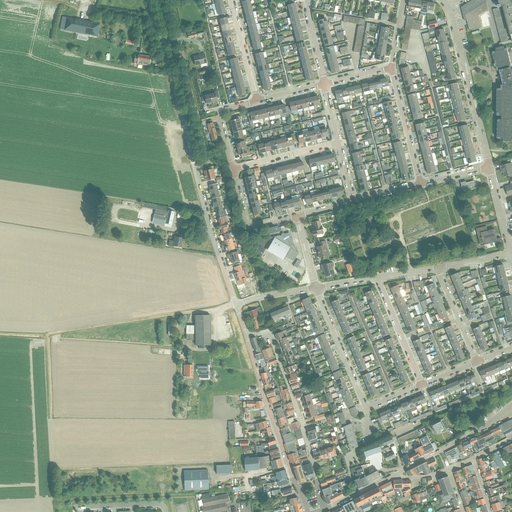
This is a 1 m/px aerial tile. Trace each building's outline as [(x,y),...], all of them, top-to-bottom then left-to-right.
[(411,7),(415,8),(416,1),(411,0),(409,0),(408,6),(407,9),(411,10),(411,7)] [(466,17),(469,30),(482,27),(479,16),(488,10),(486,3),(484,0),(472,0),(470,2),(464,6),(463,6),(462,7),(462,8),(462,9),(462,10),(463,14),(463,18),(466,17)] [(494,3),(496,6),(497,6),(497,8),(501,7),(503,6),(511,40),(508,41),(500,8),(493,10),(501,43),(500,43),(498,46),(501,46),(502,44),(511,41),(511,2),(511,3),(511,0),(498,0),(499,3),(495,4),(494,3)] [(215,3),(217,9),(224,7),(222,1),(215,3)] [(428,3),(422,2),(421,9),(420,12),(427,13),(427,10),(428,3)] [(256,18),(255,12),(252,12),(245,14),(246,20),(254,18),(256,18)] [(100,24),(76,19),(62,17),(60,29),(97,37),(100,24)] [(219,19),(221,26),(228,24),(227,18),(219,19)] [(246,20),(248,26),(255,24),(254,18),(246,20)] [(291,23),(293,30),(300,28),(299,22),(291,23)] [(320,27),(322,33),(329,32),(327,25),(320,27)] [(377,33),(380,34),(387,35),(389,29),(381,28),(381,27),(379,26),(377,33)] [(249,32),(251,38),(258,36),(257,30),(249,32)] [(322,33),(323,40),(330,38),(329,32),(322,33)] [(387,35),(380,34),(377,33),(376,40),(386,42),(387,35)] [(302,34),(295,36),(296,42),(303,40),(302,34)] [(330,38),(323,40),(325,46),(332,44),(330,38)] [(386,42),(376,40),(375,40),(375,43),(377,43),(376,47),(377,47),(385,48),(386,42)] [(305,48),(304,42),(292,45),(294,51),(298,50),(305,48)] [(501,46),(498,46),(497,48),(495,48),(496,51),(492,52),(495,63),(493,64),(494,67),(496,67),(497,71),(499,71),(500,76),(498,77),(499,81),(501,81),(503,85),(501,85),(501,89),(497,89),(497,116),(501,116),(501,120),(498,120),(498,139),(503,139),(503,142),(511,142),(511,68),(510,69),(510,68),(511,67),(507,48),(504,49),(504,46),(500,47),(501,46)] [(234,48),(227,50),(228,56),(236,54),(234,48)] [(441,49),(442,56),(450,54),(448,48),(441,49)] [(384,54),(376,53),(374,52),(373,56),(375,56),(374,60),(383,61),(384,54)] [(137,64),(149,66),(151,57),(135,54),(133,63),(137,64)] [(193,57),(195,66),(207,63),(204,54),(201,54),(201,55),(193,57)] [(300,56),(301,62),(308,60),(307,54),(300,56)] [(229,60),(231,66),(238,64),(236,58),(229,60)] [(328,61),(330,67),(337,65),(335,59),(328,61)] [(442,69),(446,68),(453,66),(451,60),(444,62),(445,65),(442,66),(442,69)] [(401,68),(403,75),(410,73),(408,67),(405,68),(404,65),(405,62),(399,61),(398,64),(400,65),(401,68)] [(258,66),(258,67),(259,72),(267,71),(270,70),(268,64),(265,65),(258,66)] [(337,65),(330,67),(331,74),(339,72),(337,65)] [(446,68),(447,74),(454,73),(453,66),(446,68)] [(311,72),(304,74),(306,80),(313,79),(311,72)] [(403,75),(404,81),(411,79),(414,78),(413,76),(411,76),(410,73),(403,75)] [(386,79),(380,80),(382,88),(388,86),(386,79)] [(367,83),(369,91),(373,90),(373,92),(376,92),(374,82),(367,83)] [(363,92),(369,91),(367,83),(361,85),(363,92)] [(448,85),(450,91),(459,89),(457,83),(448,85)] [(359,85),(353,87),(355,94),(361,93),(359,85)] [(413,85),(406,87),(408,93),(417,91),(417,88),(414,89),(413,85)] [(353,87),(347,89),(348,96),(355,94),(353,87)] [(347,89),(340,90),(342,97),(348,96),(347,89)] [(450,91),(452,97),(460,95),(459,89),(450,91)] [(213,94),(209,95),(211,103),(217,102),(217,99),(219,98),(217,91),(212,92),(213,94)] [(408,95),(410,102),(418,99),(417,93),(408,95)] [(211,103),(209,95),(206,95),(205,94),(201,95),(202,102),(205,101),(206,104),(211,103)] [(452,97),(453,104),(462,101),(460,95),(452,97)] [(410,102),(411,108),(420,106),(418,99),(410,102)] [(289,106),(287,106),(289,114),(292,113),(291,111),(297,110),(294,101),(289,103),(289,106)] [(383,103),(384,109),(392,107),(390,101),(383,103)] [(453,104),(455,110),(463,108),(462,101),(453,104)] [(284,104),(278,106),(280,114),(285,113),(286,115),(289,114),(287,106),(284,107),(284,104)] [(411,108),(413,114),(421,112),(420,106),(411,108)] [(384,109),(386,115),(393,113),(392,107),(384,109)] [(455,110),(456,116),(465,114),(463,108),(455,110)] [(341,113),(343,120),(350,118),(349,114),(353,113),(353,110),(349,111),(341,113)] [(257,120),(255,111),(249,113),(250,116),(247,116),(250,127),(253,126),(252,121),(257,120)] [(421,112),(413,114),(414,120),(423,118),(421,112)] [(387,118),(387,122),(395,120),(393,113),(386,115),(381,116),(382,119),(387,118)] [(465,114),(456,116),(458,122),(466,120),(465,114)] [(230,121),(231,127),(240,125),(239,120),(241,119),(240,116),(232,118),(233,120),(230,121)] [(343,120),(344,126),(352,124),(350,118),(343,120)] [(385,129),(389,128),(397,126),(395,120),(387,122),(388,125),(384,126),(385,129)] [(211,133),(212,141),(217,140),(214,128),(212,123),(207,124),(209,134),(211,133)] [(415,125),(417,131),(425,129),(424,123),(415,125)] [(319,126),(319,129),(322,138),(327,137),(324,125),(319,126)] [(459,127),(461,133),(469,131),(468,125),(459,127)] [(389,128),(391,134),(398,132),(397,126),(389,128)] [(417,131),(419,137),(427,135),(425,129),(417,131)] [(237,138),(238,140),(245,138),(245,135),(243,135),(241,130),(233,133),(234,138),(237,138)] [(346,132),(348,138),(355,136),(353,130),(346,132)] [(461,133),(462,140),(471,137),(469,131),(461,133)] [(398,132),(391,134),(392,140),(400,138),(398,132)] [(297,133),(294,134),(296,141),(298,141),(299,144),(305,142),(302,134),(297,135),(297,133)] [(296,141),(294,134),(288,135),(288,137),(286,138),(288,146),(294,145),(293,142),(296,141)] [(427,135),(419,137),(420,143),(429,141),(432,141),(431,138),(430,134),(427,135)] [(348,138),(349,144),(357,142),(356,139),(358,139),(358,136),(355,137),(355,136),(348,138)] [(235,143),(237,149),(246,147),(244,142),(246,141),(245,138),(238,140),(238,143),(235,143)] [(395,150),(402,148),(400,141),(393,143),(395,150)] [(420,143),(422,150),(430,148),(429,141),(420,143)] [(362,145),(358,146),(357,142),(349,144),(351,151),(358,149),(362,148),(362,145)] [(265,152),(263,143),(258,145),(257,143),(254,143),(255,145),(256,149),(256,151),(259,151),(259,153),(265,152)] [(464,145),(465,152),(474,149),(472,143),(464,145)] [(246,147),(237,149),(238,155),(240,155),(241,157),(253,154),(252,151),(247,152),(246,147)] [(391,157),(396,156),(404,154),(402,148),(395,150),(395,153),(391,154),(391,157)] [(422,150),(423,156),(432,154),(434,153),(434,150),(431,151),(430,148),(422,150)] [(465,152),(467,158),(475,156),(474,149),(465,152)] [(352,154),(353,160),(360,158),(359,155),(364,154),(363,151),(352,154)] [(333,154),(327,155),(329,163),(335,161),(333,154)] [(396,156),(398,162),(405,160),(404,154),(396,156)] [(432,156),(432,154),(423,156),(425,162),(433,160),(432,156)] [(327,155),(321,157),(323,164),(329,163),(327,155)] [(475,156),(467,158),(468,164),(477,162),(475,156)] [(323,164),(321,157),(314,159),(316,166),(320,165),(321,168),(323,167),(323,164)] [(316,166),(314,159),(308,160),(310,168),(316,166)] [(395,169),(399,168),(407,166),(405,160),(398,162),(395,163),(396,166),(394,167),(395,169)] [(425,162),(426,168),(435,166),(433,160),(425,162)] [(302,162),(296,163),(298,171),(304,169),(302,162)] [(296,163),(290,165),(292,172),(298,171),(296,163)] [(503,169),(504,173),(505,177),(511,174),(511,170),(511,169),(511,168),(511,165),(511,163),(500,166),(501,170),(503,169)] [(364,164),(362,164),(355,166),(356,172),(364,171),(366,170),(364,164)] [(290,165),(283,166),(285,174),(292,172),(290,165)] [(283,166),(277,168),(279,175),(285,174),(283,166)] [(399,168),(401,174),(408,172),(407,166),(399,168)] [(435,166),(426,168),(428,174),(436,172),(435,166)] [(277,168),(271,169),(273,177),(277,176),(277,179),(277,180),(280,179),(279,175),(277,168)] [(204,171),(205,175),(204,175),(205,178),(206,181),(215,179),(213,169),(204,171)] [(267,179),(273,177),(271,169),(265,171),(267,179)] [(410,179),(408,172),(401,174),(402,178),(399,179),(400,181),(402,181),(410,179)] [(244,178),(246,184),(253,183),(256,182),(254,174),(251,175),(251,176),(244,178)] [(358,178),(360,185),(367,183),(365,177),(358,178)] [(466,181),(460,183),(463,192),(472,190),(477,189),(476,183),(474,184),(473,181),(466,183),(466,181)] [(256,182),(246,184),(247,191),(255,189),(258,188),(257,185),(256,182)] [(209,190),(209,192),(218,190),(216,183),(209,185),(210,189),(209,190)] [(367,183),(360,185),(361,191),(368,189),(367,183)] [(342,187),(335,189),(337,196),(344,195),(342,187)] [(247,191),(249,197),(256,195),(255,189),(247,191)] [(335,189),(329,190),(331,198),(337,196),(335,189)] [(211,194),(212,199),(219,197),(218,190),(209,192),(210,195),(211,194)] [(314,194),(311,195),(313,203),(319,201),(317,194),(316,190),(313,191),(314,194)] [(329,190),(323,192),(325,199),(331,198),(329,190)] [(313,203),(311,195),(304,197),(306,204),(313,203)] [(212,204),(213,206),(221,204),(219,197),(212,199),(213,203),(212,204)] [(298,198),(292,200),(294,207),(300,206),(298,198)] [(285,199),(279,200),(280,203),(281,210),(288,209),(286,201),(285,199)] [(250,203),(252,209),(259,207),(258,201),(250,203)] [(216,212),(222,210),(223,210),(221,204),(213,206),(213,209),(215,208),(216,212)] [(164,226),(171,228),(175,209),(168,207),(167,211),(155,209),(154,215),(166,217),(164,226)] [(259,207),(252,209),(253,215),(261,214),(259,207)] [(218,218),(219,225),(226,223),(224,216),(218,218)] [(311,228),(313,236),(323,233),(321,226),(319,221),(313,223),(314,228),(311,228)] [(270,228),(266,229),(267,234),(267,235),(279,232),(278,228),(278,226),(273,227),(270,228)] [(476,229),(480,243),(496,239),(494,230),(488,231),(486,226),(476,229)] [(222,235),(224,241),(230,239),(231,239),(230,233),(222,235)] [(261,257),(266,248),(284,259),(285,257),(293,262),(299,253),(295,251),(292,239),(288,236),(287,233),(286,234),(285,233),(285,234),(282,233),(280,236),(279,235),(269,238),(269,241),(269,242),(270,242),(261,237),(257,244),(261,245),(260,248),(258,247),(254,253),(261,257)] [(182,248),(183,238),(175,237),(174,241),(169,240),(169,245),(168,246),(172,247),(174,247),(174,246),(182,248)] [(230,239),(224,241),(226,247),(225,247),(226,252),(234,249),(233,247),(234,247),(232,242),(231,242),(230,239)] [(316,247),(319,258),(327,256),(326,251),(328,250),(325,241),(319,242),(320,246),(316,247)] [(239,261),(237,255),(239,254),(238,251),(227,254),(228,258),(229,257),(231,263),(239,261)] [(324,272),(325,277),(334,275),(332,266),(333,266),(333,263),(321,265),(322,269),(324,268),(325,271),(324,272)] [(495,267),(496,273),(505,271),(503,265),(495,267)] [(234,274),(238,285),(247,283),(243,271),(242,271),(240,266),(234,268),(236,273),(234,274)] [(496,273),(498,279),(506,277),(505,271),(496,273)] [(460,272),(451,276),(453,282),(460,279),(459,276),(461,275),(460,272)] [(498,279),(500,285),(508,283),(506,277),(498,279)] [(453,282),(455,287),(463,284),(460,279),(453,282)] [(427,286),(429,292),(436,289),(434,283),(431,285),(427,286)] [(508,283),(500,285),(501,292),(509,290),(508,283)] [(455,287),(458,293),(465,290),(463,284),(455,287)] [(391,288),(393,294),(400,291),(398,285),(391,288)] [(429,292),(432,297),(439,294),(436,289),(429,292)] [(470,294),(469,291),(468,289),(465,290),(458,293),(460,298),(467,295),(470,294)] [(365,293),(368,299),(374,296),(372,291),(365,293)] [(393,294),(396,299),(402,296),(400,291),(393,294)] [(432,297),(434,303),(441,300),(439,294),(432,297)] [(462,304),(470,301),(472,300),(471,296),(470,294),(467,295),(460,298),(462,304)] [(396,299),(398,305),(405,302),(404,299),(406,298),(405,295),(402,296),(396,299)] [(504,297),(500,298),(501,301),(504,301),(505,304),(511,301),(511,299),(511,295),(504,297)] [(368,299),(370,304),(376,302),(374,296),(368,299)] [(305,306),(312,303),(309,297),(302,300),(305,306)] [(494,297),(488,299),(490,307),(495,306),(496,305),(494,297)] [(332,302),(334,308),(340,305),(338,300),(332,302)] [(434,303),(436,308),(443,305),(441,300),(434,303)] [(462,304),(465,309),(472,306),(470,301),(462,304)] [(370,304),(372,310),(379,307),(376,302),(370,304)] [(398,305),(400,310),(407,308),(410,306),(409,304),(406,305),(405,302),(398,305)] [(305,306),(307,312),(314,309),(312,303),(305,306)] [(436,308),(438,314),(445,311),(443,305),(436,308)] [(465,309),(467,315),(474,312),(473,309),(476,307),(475,305),(472,306),(465,309)] [(288,306),(282,309),(285,316),(286,319),(292,316),(291,313),(288,306)] [(372,310),(374,315),(381,313),(379,307),(372,310)] [(400,310),(402,316),(409,313),(407,308),(400,310)] [(279,318),(285,316),(282,309),(276,311),(279,318)] [(310,317),(317,315),(314,309),(307,312),(305,313),(306,316),(308,314),(310,317)] [(249,312),(251,319),(257,317),(256,316),(258,316),(256,310),(249,312)] [(274,321),(279,318),(276,311),(271,314),(274,321)] [(336,313),(339,319),(345,316),(343,311),(336,313)] [(445,311),(438,314),(441,320),(448,317),(445,311)] [(474,312),(467,315),(469,321),(480,316),(478,313),(475,314),(474,312)] [(374,315),(377,321),(383,318),(381,313),(374,315)] [(402,316),(405,322),(412,319),(409,313),(402,316)] [(186,340),(195,340),(196,346),(211,345),(210,315),(195,316),(195,325),(186,326),(186,340)] [(311,320),(312,323),(319,320),(317,315),(310,317),(310,318),(307,319),(308,322),(311,320)] [(252,322),(253,321),(255,329),(258,328),(258,326),(261,325),(259,320),(258,317),(257,317),(251,319),(252,322)] [(377,321),(379,326),(385,323),(383,318),(377,321)] [(405,322),(407,327),(414,324),(416,323),(414,318),(412,319),(405,322)] [(314,329),(315,329),(322,326),(319,320),(312,323),(309,325),(312,330),(314,329)] [(341,324),(343,330),(350,327),(347,321),(341,324)] [(379,326),(381,331),(388,329),(385,323),(379,326)] [(414,324),(407,327),(410,333),(419,329),(418,327),(415,328),(414,324)] [(314,329),(312,330),(313,333),(316,332),(317,335),(324,332),(322,326),(315,329),(314,329)] [(445,329),(447,334),(454,332),(452,326),(445,329)] [(350,327),(343,330),(346,335),(352,332),(350,327)] [(473,329),(475,335),(482,332),(480,327),(473,329)] [(388,329),(381,331),(384,337),(390,334),(388,329)] [(278,341),(280,340),(284,338),(282,332),(275,335),(278,341)] [(447,334),(450,340),(456,337),(454,332),(447,334)] [(475,335),(478,341),(484,338),(482,332),(475,335)] [(318,337),(320,343),(327,340),(325,334),(318,337)] [(256,350),(258,355),(262,353),(257,337),(251,339),(255,350),(256,350)] [(280,340),(282,346),(289,343),(287,337),(284,338),(280,340)] [(450,340),(452,345),(459,343),(456,337),(450,340)] [(478,341),(480,346),(486,343),(484,338),(478,341)] [(385,341),(387,347),(394,344),(392,339),(385,341)] [(413,342),(416,348),(422,345),(420,339),(413,342)] [(320,343),(323,348),(330,346),(327,340),(320,343)] [(350,345),(352,350),(358,348),(356,342),(350,345)] [(282,346),(285,352),(292,349),(289,343),(282,346)] [(452,345),(454,351),(461,348),(459,343),(452,345)] [(261,347),(265,359),(270,357),(273,356),(269,344),(261,347)] [(388,349),(390,352),(396,349),(394,344),(387,347),(385,348),(386,350),(388,349)] [(422,345),(416,348),(418,353),(425,351),(427,350),(425,344),(422,345)] [(323,348),(325,354),(332,351),(330,346),(323,348)] [(352,350),(354,356),(361,353),(358,348),(352,350)] [(454,351),(457,356),(463,353),(461,348),(454,351)] [(285,352),(287,358),(294,356),(292,349),(285,352)] [(390,352),(392,358),(398,355),(396,349),(390,352)] [(325,354),(328,360),(334,357),(332,351),(325,354)] [(418,353),(420,359),(427,356),(425,351),(418,353)] [(262,368),(263,367),(266,366),(262,353),(258,355),(256,355),(258,361),(261,360),(261,362),(260,363),(262,368)] [(463,353),(457,356),(459,362),(465,359),(463,353)] [(275,355),(273,356),(270,357),(272,364),(278,362),(276,358),(275,355)] [(392,358),(394,363),(401,360),(398,355),(392,358)] [(294,356),(287,358),(290,364),(296,362),(294,356)] [(420,359),(423,364),(429,362),(427,356),(420,359)] [(328,360),(330,366),(337,363),(334,357),(328,360)] [(356,361),(359,367),(365,364),(363,358),(356,361)] [(394,363),(396,368),(403,366),(401,360),(394,363)] [(508,360),(502,362),(505,369),(510,367),(508,360)] [(423,364),(425,370),(431,367),(429,362),(423,364)] [(502,362),(496,365),(499,372),(505,369),(502,362)] [(337,363),(330,366),(332,371),(339,368),(337,363)] [(365,364),(359,367),(361,372),(367,370),(365,364)] [(184,377),(192,377),(192,365),(184,365),(184,377)] [(496,365),(491,367),(494,374),(499,372),(496,365)] [(262,374),(263,379),(267,378),(267,377),(268,376),(271,376),(268,372),(266,366),(263,367),(265,373),(262,374)] [(285,369),(287,375),(294,372),(292,366),(285,369)] [(396,368),(399,374),(405,371),(403,366),(396,368)] [(208,367),(197,367),(197,371),(199,371),(199,375),(200,375),(200,379),(208,379),(208,375),(207,375),(207,371),(208,371),(208,367)] [(431,367),(425,370),(427,375),(434,373),(431,367)] [(491,367),(485,369),(488,376),(494,374),(491,367)] [(488,376),(485,369),(480,372),(484,382),(486,381),(485,378),(488,376)] [(333,373),(336,379),(342,376),(340,370),(333,373)] [(399,374),(401,379),(407,376),(405,371),(399,374)] [(289,378),(291,384),(297,382),(299,381),(297,375),(296,372),(290,374),(291,377),(289,378)] [(474,374),(469,376),(472,383),(474,382),(475,385),(478,384),(474,374)] [(268,376),(267,377),(267,378),(263,379),(266,389),(272,387),(271,384),(275,383),(274,381),(273,381),(271,382),(270,379),(268,379),(268,376)] [(336,379),(333,380),(335,386),(345,382),(342,376),(336,379)] [(407,376),(401,379),(403,385),(410,382),(407,376)] [(469,376),(463,379),(467,389),(469,388),(468,385),(472,383),(469,376)] [(365,381),(367,387),(374,384),(371,378),(365,381)] [(463,379),(457,381),(460,388),(464,387),(465,390),(467,389),(463,379)] [(457,381),(452,383),(455,390),(460,388),(457,381)] [(339,388),(340,390),(347,388),(345,382),(335,386),(334,386),(335,389),(339,388)] [(452,383),(446,386),(449,393),(455,390),(452,383)] [(279,386),(284,401),(290,399),(289,395),(287,389),(283,390),(281,386),(279,386)] [(302,396),(306,395),(309,394),(308,390),(307,386),(298,390),(298,392),(295,393),(296,398),(302,396)] [(446,386),(441,388),(444,395),(449,393),(446,386)] [(480,391),(475,392),(476,395),(483,392),(481,386),(478,388),(480,391)] [(276,392),(276,393),(279,392),(278,388),(266,392),(268,398),(275,396),(274,393),(276,392)] [(340,390),(337,392),(338,395),(338,394),(339,398),(340,397),(343,396),(350,393),(347,388),(340,390)] [(441,388),(435,390),(438,397),(444,395),(441,388)] [(376,389),(370,392),(372,398),(378,395),(376,389)] [(438,397),(435,390),(430,393),(433,400),(438,397)] [(340,397),(342,403),(352,399),(350,393),(343,396),(340,397)] [(310,394),(309,394),(306,395),(302,396),(303,400),(301,400),(302,403),(304,402),(312,399),(310,394)] [(424,395),(419,398),(421,404),(427,402),(424,395)] [(419,398),(413,400),(416,407),(421,404),(419,398)] [(304,408),(306,407),(314,405),(312,399),(304,402),(305,405),(303,406),(304,408)] [(352,399),(342,403),(345,409),(354,405),(352,399)] [(413,400),(407,402),(411,412),(417,410),(416,407),(413,400)] [(256,402),(247,401),(247,406),(254,407),(254,408),(254,410),(263,408),(262,401),(256,402)] [(283,409),(284,411),(288,410),(294,408),(294,407),(292,402),(286,405),(287,408),(283,409)] [(407,402),(402,405),(405,412),(409,410),(409,411),(408,412),(411,419),(409,420),(410,422),(415,420),(414,418),(411,412),(407,402)] [(306,413),(308,413),(312,411),(316,410),(318,409),(317,406),(321,405),(320,403),(314,405),(306,407),(307,410),(305,411),(306,413)] [(402,405),(397,407),(399,414),(402,413),(403,415),(406,414),(405,412),(402,405)] [(397,407),(391,409),(394,416),(399,414),(397,407)] [(430,412),(425,413),(426,416),(433,413),(431,407),(428,408),(430,412)] [(278,419),(278,420),(283,418),(282,415),(283,415),(281,408),(275,410),(279,419),(278,419)] [(288,410),(284,411),(286,418),(289,417),(288,415),(295,412),(294,408),(288,410)] [(391,409),(385,412),(388,419),(394,416),(391,409)] [(318,415),(316,410),(312,411),(308,413),(309,416),(307,416),(308,419),(314,417),(318,415)] [(388,419),(385,412),(380,414),(380,415),(376,416),(379,422),(388,419)] [(331,416),(327,417),(329,424),(335,423),(334,419),(332,420),(331,416)] [(283,418),(278,420),(281,429),(283,428),(282,426),(284,426),(285,427),(288,426),(285,418),(284,418),(283,418)] [(440,433),(448,428),(445,422),(442,423),(441,420),(437,422),(434,423),(433,421),(430,423),(436,435),(440,433)] [(500,426),(491,431),(494,438),(498,436),(497,433),(501,431),(502,433),(503,432),(506,438),(511,434),(511,423),(510,420),(500,425),(500,426)] [(268,427),(267,421),(255,424),(257,431),(264,429),(264,428),(268,427)] [(292,431),(294,430),(300,428),(298,422),(295,423),(290,425),(292,431)] [(343,426),(345,432),(353,429),(354,429),(352,423),(343,426)] [(283,428),(281,429),(283,436),(288,434),(291,433),(290,432),(290,431),(288,426),(285,427),(283,428)] [(307,429),(309,435),(320,431),(318,426),(307,429)] [(418,436),(422,445),(427,454),(434,450),(434,449),(437,447),(429,433),(428,433),(424,426),(416,430),(418,436)] [(264,428),(264,429),(264,431),(262,432),(263,437),(272,435),(270,427),(268,427),(264,428)] [(345,432),(347,438),(355,435),(353,429),(345,432)] [(309,435),(308,435),(309,438),(309,439),(310,441),(310,443),(311,443),(313,442),(317,441),(318,440),(321,439),(320,434),(323,433),(322,431),(320,431),(309,435)] [(491,431),(476,438),(478,442),(479,445),(486,441),(487,442),(493,439),(494,438),(491,431)] [(288,434),(283,436),(286,444),(294,441),(291,433),(288,434)] [(266,446),(268,446),(272,445),(276,443),(275,438),(274,435),(269,437),(270,440),(267,441),(268,443),(261,444),(261,446),(265,446),(266,446)] [(346,438),(348,444),(356,441),(357,441),(355,435),(347,438),(346,438)] [(338,442),(337,440),(336,436),(336,437),(329,439),(330,444),(338,442)] [(393,441),(392,437),(391,438),(382,442),(383,446),(393,441)] [(476,454),(489,447),(486,442),(479,445),(478,442),(476,438),(476,437),(469,441),(471,446),(471,445),(475,453),(476,454)] [(286,444),(290,455),(297,453),(297,454),(298,454),(294,441),(286,444)] [(356,441),(348,444),(347,445),(349,450),(358,447),(356,441)] [(469,441),(462,444),(465,450),(471,447),(471,446),(469,441)] [(270,453),(271,455),(279,453),(276,443),(272,445),(268,446),(270,450),(266,452),(266,454),(270,453)] [(366,457),(383,451),(383,449),(384,449),(382,443),(363,449),(366,457)] [(465,450),(462,444),(457,447),(457,448),(446,453),(448,457),(449,460),(460,455),(462,460),(474,454),(471,449),(465,451),(465,450)] [(414,450),(416,452),(418,451),(421,457),(427,454),(422,445),(414,450)] [(504,448),(503,448),(504,450),(507,455),(509,453),(511,458),(511,452),(508,446),(504,448)] [(334,447),(325,449),(328,458),(337,456),(334,447)] [(383,449),(383,451),(383,452),(387,460),(395,457),(392,449),(390,450),(388,447),(384,449),(383,449)] [(301,449),(298,450),(302,461),(308,460),(307,456),(308,456),(306,450),(302,451),(301,449)] [(319,450),(320,451),(322,458),(326,457),(326,459),(328,458),(325,449),(319,450)] [(322,458),(320,451),(313,453),(315,460),(322,458)] [(411,462),(408,457),(407,455),(406,455),(404,451),(402,452),(404,456),(401,458),(405,465),(411,462)] [(418,451),(416,452),(408,457),(411,462),(421,457),(418,451)] [(504,465),(497,452),(491,455),(498,468),(504,465)] [(270,461),(271,461),(281,458),(279,453),(271,455),(272,459),(271,459),(270,458),(269,458),(269,456),(270,461)] [(292,463),(299,460),(297,454),(297,453),(290,455),(288,455),(291,463),(292,463)] [(262,468),(261,457),(258,457),(245,458),(245,471),(260,470),(260,468),(262,468)] [(283,467),(281,458),(271,461),(272,464),(271,464),(271,466),(270,466),(271,468),(273,467),(274,469),(283,467)] [(434,458),(427,462),(429,467),(437,463),(434,458)] [(477,460),(482,474),(492,471),(491,468),(490,469),(489,467),(485,469),(484,465),(486,465),(485,460),(482,461),(482,460),(482,458),(477,460)] [(299,460),(292,463),(299,483),(306,481),(299,460)] [(420,465),(423,471),(425,475),(427,475),(432,473),(431,471),(429,467),(427,462),(424,463),(420,465)] [(303,466),(305,473),(313,471),(312,468),(311,468),(310,464),(303,466)] [(363,487),(369,483),(366,476),(363,468),(366,466),(365,464),(355,467),(358,473),(363,486),(363,487)] [(216,467),(216,474),(231,473),(231,465),(219,465),(219,467),(216,467)] [(407,472),(406,472),(407,474),(407,475),(408,476),(409,476),(412,476),(414,475),(419,475),(420,475),(419,472),(423,471),(420,465),(416,467),(413,469),(409,470),(407,472)] [(472,465),(463,468),(463,470),(466,478),(468,477),(468,476),(468,477),(467,475),(472,473),(473,476),(476,475),(472,465)] [(355,480),(354,480),(358,489),(363,486),(358,473),(355,467),(350,468),(353,475),(355,480)] [(277,480),(277,481),(277,482),(288,479),(285,469),(275,473),(276,476),(272,477),(273,480),(274,479),(274,480),(277,480)] [(497,472),(496,469),(495,470),(494,470),(493,471),(493,470),(492,471),(482,474),(484,481),(493,478),(492,475),(494,474),(494,473),(497,472)] [(184,490),(208,489),(207,470),(183,471),(184,490)] [(453,473),(456,481),(464,478),(461,471),(462,471),(462,470),(453,473)] [(313,471),(305,473),(306,478),(311,477),(311,478),(312,477),(312,479),(315,478),(313,471)] [(377,471),(366,476),(369,483),(381,477),(377,471)] [(441,504),(449,501),(456,498),(454,493),(454,492),(453,490),(453,489),(452,486),(451,486),(450,483),(451,483),(450,483),(449,480),(450,480),(449,479),(448,477),(448,476),(448,477),(445,478),(445,477),(444,478),(442,479),(442,478),(442,479),(439,480),(438,480),(439,480),(440,483),(439,483),(440,484),(441,486),(441,487),(442,489),(442,490),(443,492),(438,494),(441,504)] [(478,483),(476,476),(470,478),(469,478),(470,482),(468,483),(469,486),(470,486),(471,485),(478,483)] [(335,484),(339,483),(338,480),(336,481),(335,477),(326,480),(320,482),(322,487),(328,485),(327,484),(334,482),(335,484)] [(423,479),(423,486),(432,482),(432,478),(428,478),(423,479)] [(464,478),(456,481),(459,489),(465,487),(466,488),(467,488),(466,485),(463,485),(462,482),(465,481),(464,478)] [(277,482),(277,481),(271,482),(272,484),(273,484),(273,486),(279,484),(280,488),(290,485),(288,479),(277,482)] [(403,487),(410,486),(410,481),(403,482),(403,480),(394,481),(394,489),(399,500),(403,498),(400,491),(399,492),(398,491),(399,491),(398,489),(403,488),(403,487)] [(485,483),(487,489),(499,485),(498,482),(496,483),(494,480),(491,482),(490,482),(489,481),(485,483)] [(322,490),(325,497),(333,494),(335,493),(338,492),(343,489),(341,482),(330,486),(330,487),(322,490)] [(381,487),(385,496),(386,497),(395,492),(390,483),(381,487)] [(481,489),(478,483),(471,485),(470,486),(469,486),(469,488),(472,487),(473,489),(474,489),(475,491),(481,489)] [(499,485),(487,489),(489,496),(494,494),(493,490),(504,487),(503,484),(499,485)] [(274,490),(275,492),(275,494),(283,492),(284,496),(293,494),(293,493),(294,491),(294,490),(292,489),(292,487),(285,489),(284,488),(280,489),(274,490)] [(377,501),(380,500),(378,497),(382,495),(379,488),(363,496),(363,495),(360,497),(361,497),(354,500),(358,507),(368,502),(370,505),(372,504),(372,503),(377,501)] [(403,492),(405,497),(410,494),(409,492),(411,491),(410,488),(405,490),(406,491),(403,492)] [(417,492),(418,493),(412,495),(414,503),(429,498),(426,489),(417,492)] [(460,491),(462,498),(467,497),(470,496),(472,495),(471,492),(467,493),(466,489),(460,491)] [(471,493),(472,495),(474,495),(475,496),(476,496),(477,498),(483,496),(481,490),(473,492),(471,493)] [(333,494),(325,497),(328,504),(329,504),(344,496),(342,492),(339,493),(338,492),(335,493),(333,494)] [(227,511),(225,503),(229,502),(227,494),(210,498),(209,493),(201,495),(203,505),(201,506),(202,511),(227,511)] [(281,507),(289,506),(300,504),(299,501),(299,500),(299,498),(298,499),(297,497),(296,497),(294,495),(288,496),(288,499),(289,499),(289,503),(280,504),(281,507)] [(495,497),(490,498),(492,505),(502,502),(499,495),(495,496),(495,497)] [(467,497),(462,498),(465,505),(470,504),(470,502),(471,502),(470,500),(471,500),(470,496),(467,497)] [(456,498),(449,501),(452,508),(459,505),(456,498)] [(477,504),(479,508),(486,505),(483,499),(478,501),(478,502),(478,504),(477,504)] [(343,506),(343,507),(345,511),(352,511),(356,510),(352,501),(343,506)] [(503,508),(502,506),(504,505),(503,501),(502,502),(492,505),(494,511),(495,511),(500,510),(500,509),(503,508)] [(301,511),(302,511),(302,510),(302,507),(301,507),(300,503),(300,504),(289,506),(290,510),(292,509),(292,511),(301,511)]
